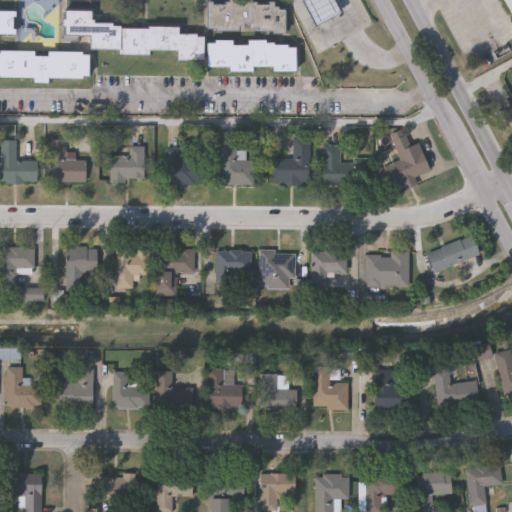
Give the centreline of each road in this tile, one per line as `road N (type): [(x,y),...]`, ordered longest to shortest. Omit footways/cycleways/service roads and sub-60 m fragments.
road 1 (residential): [(511,180),(455,210),(409,221),(0,219)]
road 2 (residential): [(511,430),(433,444),(0,443)]
road 3 (secondary): [(380,0),(511,250)]
road 4 (secondary): [(511,192),(412,0)]
